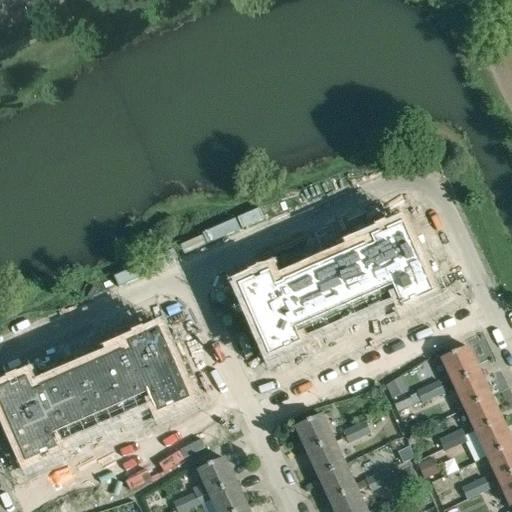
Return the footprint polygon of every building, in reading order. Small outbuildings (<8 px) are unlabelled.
[(256,283),(241,290),(248,307),(255,304),(270,339),(264,342),(272,360),(287,354),(287,355),(294,352),(294,351),(303,347),(295,331),(303,327),(304,329),(387,293),(386,291),(394,287),(404,311),(413,307),(413,308),(420,305),(420,304),(435,297),(427,280),(421,283),(406,248),(412,245),(405,228),(389,234),(389,233),(382,236),(382,237),(374,241),(377,250),(370,253),(368,250),(285,286),(286,287),(278,291),(272,276),(263,280),(262,279),(255,282),(256,283)] [(13,389),(0,394),(0,401),(5,413),(12,410),(27,445),(20,448),(28,466),(44,460),(44,461),(51,458),(51,457),(59,453),(52,437),(60,433),(61,435),(144,399),(143,397),(151,393),(161,417),(170,413),(170,414),(177,411),(177,410),(192,403),(184,386),(178,389),(163,354),(169,351),(161,334),(146,340),(146,339),(139,342),(139,343),(130,347),(134,356),(127,360),(125,356),(42,392),(43,393),(35,397),(29,382),(20,386),(19,385),(12,388),(13,389)] [(465,383),(481,375),(469,349),(457,354),(456,353),(452,355),(452,356),(442,361),(453,383),(463,378),(465,383)] [(453,383),(465,409),(491,397),(481,375),(465,383),(463,378),(453,383)] [(395,382),(387,387),(393,399),(402,395),(395,382)] [(428,387),(433,398),(445,393),(439,382),(428,387)] [(433,398),(428,387),(417,392),(422,404),(433,398)] [(488,431),(504,423),(491,397),(465,409),(475,431),(485,427),(488,431)] [(296,429),(306,451),(322,444),(324,448),(334,443),(322,417),(312,421),(307,422),(308,423),(296,429)] [(365,423),(354,428),(359,439),(370,434),(365,423)] [(475,431),(488,458),(511,446),(511,441),(504,423),(488,431),(485,427),(475,431)] [(348,444),(359,439),(354,428),(343,433),(348,444)] [(450,435),(456,446),(467,441),(462,430),(450,435)] [(456,446),(450,435),(439,440),(444,452),(456,446)] [(306,451),(319,478),(345,465),(334,443),(324,448),(322,444),(306,451)] [(511,446),(488,458),(498,480),(508,475),(510,479),(511,478),(511,446)] [(222,494),(237,487),(225,460),(213,466),(213,465),(209,466),(209,468),(199,472),(209,494),(219,489),(222,494)] [(431,476),(425,463),(419,466),(425,479),(431,476)] [(319,478),(329,500),(345,492),(347,497),(357,492),(345,465),(319,478)] [(387,471),(376,476),(381,487),(393,482),(387,471)] [(508,475),(498,480),(510,507),(511,506),(511,478),(510,479),(508,475)] [(370,492),(381,487),(376,476),(365,481),(370,492)] [(473,484),(478,495),(490,490),(484,479),(473,484)] [(467,500),(478,495),(473,484),(462,489),(467,500)] [(219,489),(209,494),(217,511),(240,511),(248,509),(237,487),(222,494),(219,489)] [(334,511),(366,511),(357,492),(347,497),(345,492),(329,500),(334,511)] [(184,499),(190,510),(201,505),(195,494),(184,499)] [(185,511),(190,510),(184,499),(173,504),(176,511),(185,511)]
